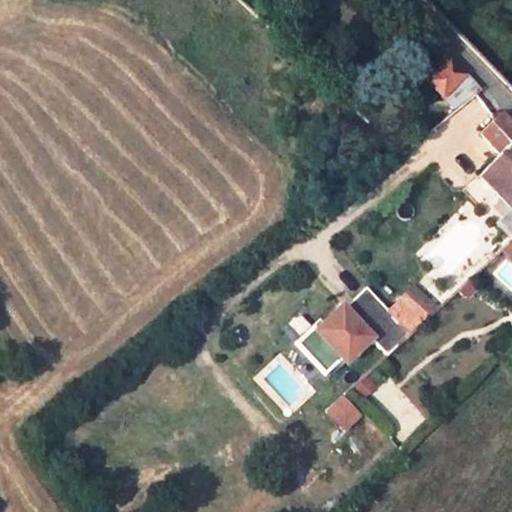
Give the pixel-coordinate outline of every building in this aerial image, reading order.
[(425,78),(443,97),(467,74),(449,56),(425,78)] [(497,154),(476,177),(498,197),(511,210),(511,125),(502,113),(480,134),(497,154)] [(417,146),(396,164),(412,183),(433,166),(417,146)] [(511,237),(511,210),(498,197),(474,219),(501,248),(508,242),(511,237)] [(415,285),(405,294),(426,317),(436,309),(415,285)] [(319,327),(301,344),(329,374),(344,361),(350,368),(376,343),(386,354),(426,317),(405,294),(388,310),(370,290),(350,308),(346,305),(321,329),(319,327)]
